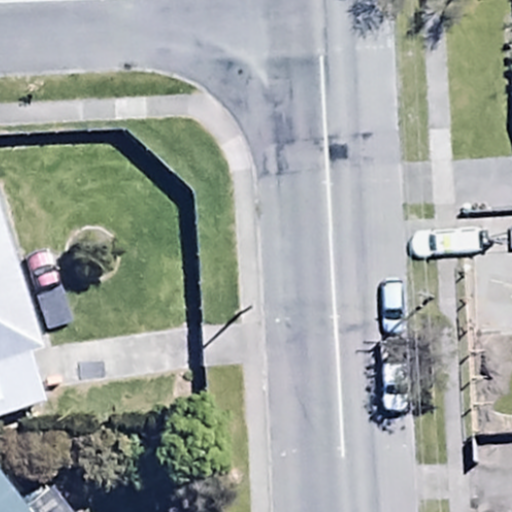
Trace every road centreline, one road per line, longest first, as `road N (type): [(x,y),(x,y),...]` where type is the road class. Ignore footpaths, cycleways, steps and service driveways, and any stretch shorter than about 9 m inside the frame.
road 1 (secondary): [(340,511),(314,0)]
road 2 (residential): [(198,0),(0,9)]
